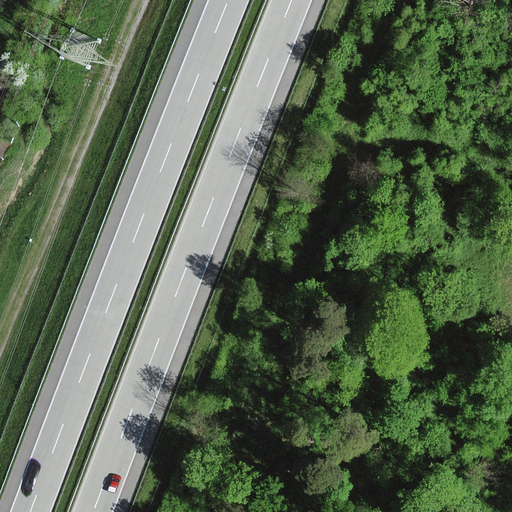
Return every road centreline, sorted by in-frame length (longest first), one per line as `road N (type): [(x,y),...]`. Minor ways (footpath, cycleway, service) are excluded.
road 1 (motorway): [(97,511),(292,0)]
road 2 (motorway): [(228,0),(33,511)]
